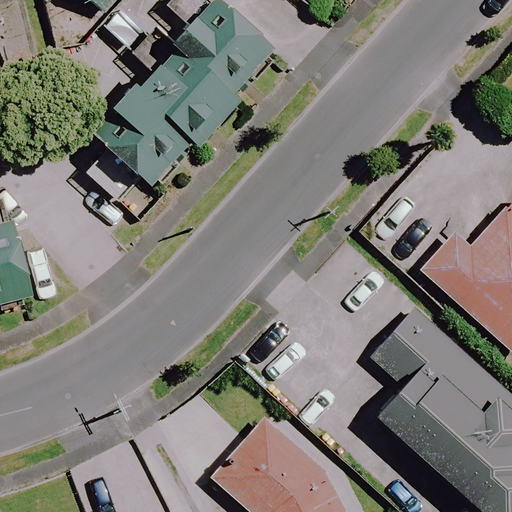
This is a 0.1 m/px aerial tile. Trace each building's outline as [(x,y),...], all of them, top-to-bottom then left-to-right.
[(76,0),(98,20),(116,0),(76,0)] [(204,10),(88,149),(155,204),(271,66),(204,10)] [(511,359),(511,197),(463,254),(446,240),(415,276),(511,360),(511,359)] [(0,308),(28,301),(8,226),(0,227),(0,308)] [(511,511),(511,405),(413,315),(369,364),(405,396),(377,427),(471,511),(511,511)] [(259,425),(203,485),(235,511),(342,511),(330,489),(259,425)]
